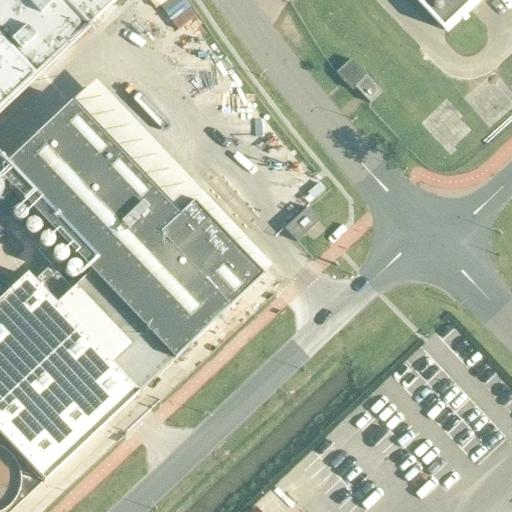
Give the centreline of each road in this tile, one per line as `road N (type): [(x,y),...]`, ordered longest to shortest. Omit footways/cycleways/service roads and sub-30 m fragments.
road 1 (unclassified): [(128,511),(428,230)]
road 2 (unclassified): [(428,230),(233,0)]
road 3 (unknown): [(291,511),(349,460),(379,452),(436,459)]
